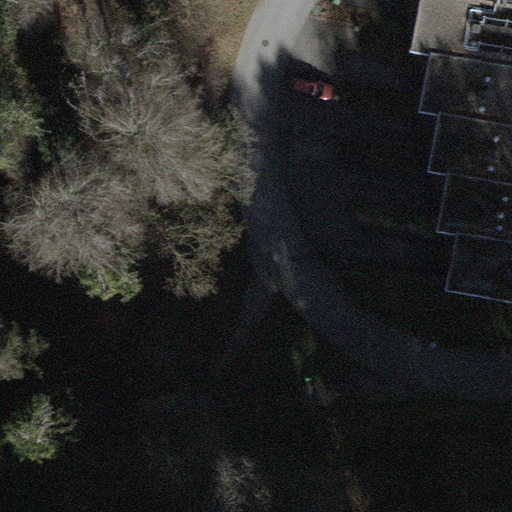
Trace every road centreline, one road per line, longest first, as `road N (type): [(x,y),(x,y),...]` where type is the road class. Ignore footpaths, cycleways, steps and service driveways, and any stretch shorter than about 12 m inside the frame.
road 1 (residential): [(511,379),(433,374),(341,338),(300,255),(268,151),(271,41),(292,0)]
road 2 (track): [(341,338),(61,408),(0,452)]
